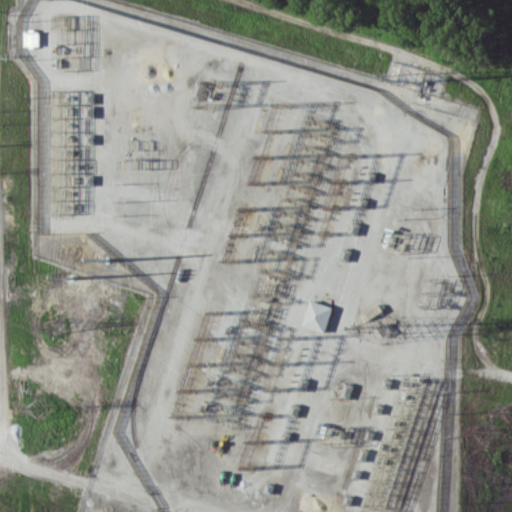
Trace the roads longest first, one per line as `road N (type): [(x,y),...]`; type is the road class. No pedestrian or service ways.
road 1 (track): [(487,372),(473,331),(487,288),(475,233),(491,111),(471,83),(235,0)]
road 2 (track): [(0,456),(150,499)]
